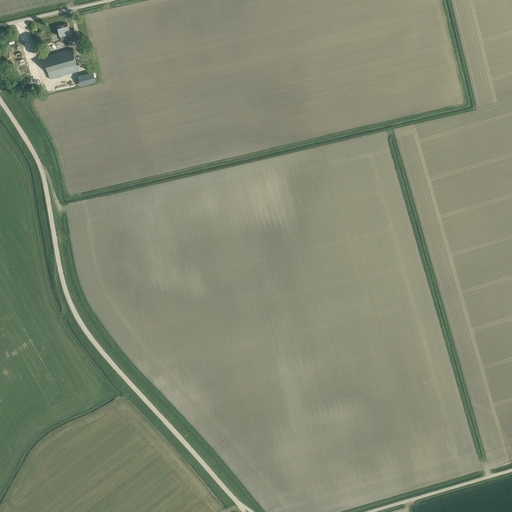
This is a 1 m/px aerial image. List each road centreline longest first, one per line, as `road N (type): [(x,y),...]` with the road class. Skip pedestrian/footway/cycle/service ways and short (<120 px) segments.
road 1 (unclassified): [(252,511),(76,315),(43,176),(0,99)]
road 2 (unclassified): [(373,511),(511,472)]
